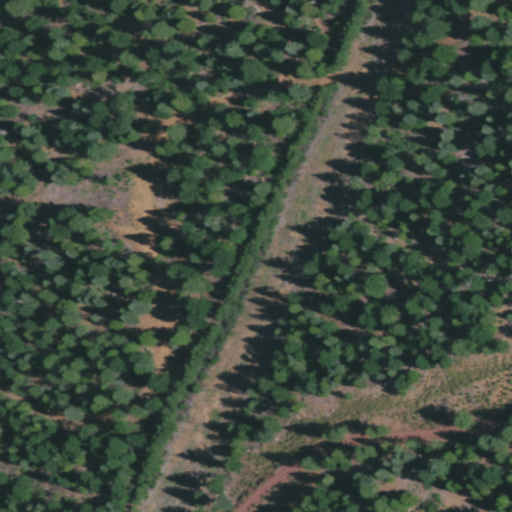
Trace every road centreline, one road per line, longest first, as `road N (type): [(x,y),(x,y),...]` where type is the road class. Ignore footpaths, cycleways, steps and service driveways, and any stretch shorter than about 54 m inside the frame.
road 1 (track): [(0,377),(38,406),(74,417),(105,417),(145,399),(162,370),(170,309),(146,211),(158,158),(175,134),(206,110),(250,94),(409,67),(445,52),(511,2)]
road 2 (track): [(174,511),(239,347),(399,0)]
